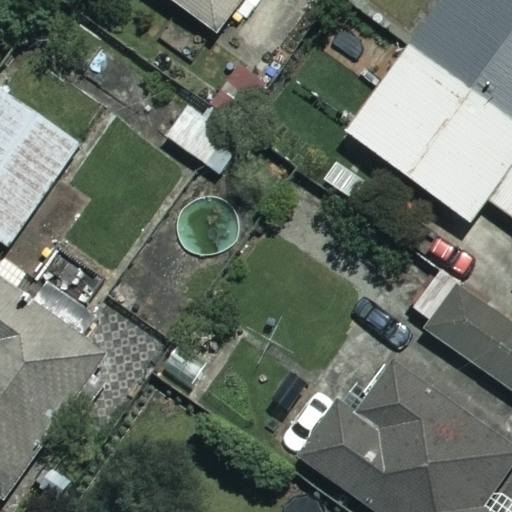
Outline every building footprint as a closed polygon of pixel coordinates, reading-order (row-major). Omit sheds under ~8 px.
[(169,0),(220,37),(247,0),(169,0)] [(511,0),(449,0),(350,135),(472,224),(490,201),(511,216),(511,0)] [(81,149),(0,92),(0,241),(10,249),(81,149)] [(247,142),(192,106),(169,141),(224,177),(247,142)] [(511,392),(511,321),(443,273),(419,308),(438,322),(430,334),(511,392)] [(0,496),(18,509),(59,449),(48,441),(106,355),(0,283),(0,496)] [(511,465),(511,437),(402,359),(359,418),(341,404),(302,458),(376,511),(482,511),(480,510),(511,465)]
